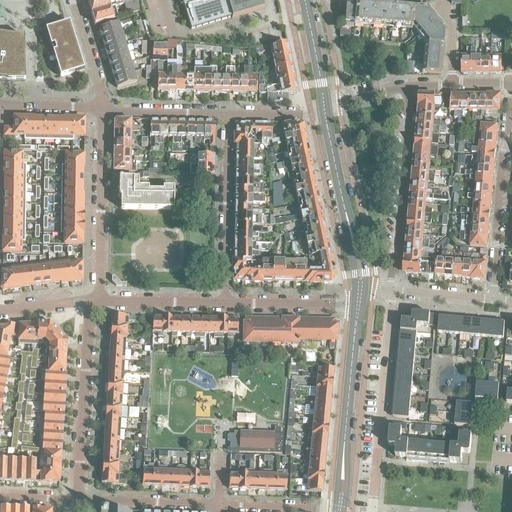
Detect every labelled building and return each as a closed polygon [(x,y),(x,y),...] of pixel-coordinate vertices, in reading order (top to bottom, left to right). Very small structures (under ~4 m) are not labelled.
[(0,0),(0,80),(8,82),(25,82),(24,37),(11,37),(0,35),(0,0)] [(91,14),(138,0),(95,0),(88,2),(91,14)] [(95,25),(142,11),(138,0),(91,14),(95,25)] [(261,0),(180,0),(183,7),(184,7),(189,24),(190,28),(191,30),(232,18),(232,19),(264,9),(261,0)] [(346,12),(345,23),(412,29),(412,25),(428,42),(428,44),(443,45),(444,32),(427,11),(346,3),(346,12)] [(69,23),(47,30),(45,30),(60,78),(84,71),(69,23)] [(102,40),(122,34),(119,23),(99,29),(102,40)] [(125,44),(122,34),(102,40),(105,50),(125,44)] [(472,74),(472,40),(467,40),(467,57),(462,57),(462,74),(463,74),(464,75),(467,75),(468,74),(472,74)] [(476,40),(472,40),(472,74),(475,74),(476,75),(480,75),(481,74),(482,58),(476,58),(476,40)] [(482,58),(481,74),(482,74),(483,75),(487,75),(488,74),(491,74),(491,40),(487,40),(487,58),(482,58)] [(492,40),(491,40),(491,74),(495,74),(496,75),(499,75),(502,73),(502,58),(496,58),(496,40),(492,40)] [(167,62),(167,52),(167,43),(153,43),(153,49),(153,54),(153,62),(167,62)] [(125,44),(105,50),(108,60),(128,54),(125,44)] [(425,44),(422,73),(441,75),(443,45),(428,44),(425,44)] [(273,60),(290,57),(288,46),(287,46),(287,45),(270,48),(273,60)] [(131,63),(128,54),(108,60),(111,69),(131,63)] [(167,76),(167,93),(169,93),(169,92),(176,92),(176,57),(172,57),(172,62),(172,76),(167,76)] [(185,92),(185,76),(180,76),(180,57),(176,57),(176,92),(185,92)] [(290,57),(273,60),(275,71),(292,67),(290,57)] [(185,76),(185,92),(194,93),(194,69),(194,59),(190,59),(190,76),(185,76)] [(212,69),(211,93),(221,93),(221,77),(216,76),(216,62),(212,62),(212,69)] [(244,77),(239,77),(238,93),(248,94),(248,62),(248,67),(244,67),(244,77)] [(252,62),(248,62),(248,94),(251,94),(251,95),(256,95),(256,94),(257,94),(257,77),(252,77),(252,62)] [(131,63),(111,69),(114,79),(134,73),(131,63)] [(167,93),(167,76),(162,76),(162,68),(163,68),(163,63),(158,63),(158,68),(157,92),(161,92),(161,93),(167,93)] [(221,77),(221,93),(230,93),(230,63),(226,63),(226,77),(221,77)] [(292,67),(275,71),(278,83),(294,80),(292,74),(293,73),(292,67)] [(203,93),(203,69),(194,69),(194,93),(203,93)] [(211,93),(212,69),(203,69),(203,93),(211,93)] [(238,93),(239,77),(234,77),(234,69),(230,69),(230,93),(238,93)] [(137,83),(134,73),(114,79),(117,89),(137,83)] [(296,92),(294,80),(278,83),(278,87),(272,88),(272,85),(265,86),(259,87),(259,94),(267,94),(267,102),(288,103),(288,95),(294,95),(296,92)] [(418,107),(444,109),(444,102),(442,102),(442,95),(421,95),(419,97),(418,107)] [(459,120),(459,119),(461,95),(457,95),(456,95),(454,95),(453,95),(451,95),(450,113),(455,113),(455,119),(459,120)] [(459,119),(459,120),(459,123),(463,123),(464,113),(468,113),(470,95),(469,95),(468,95),(465,95),(464,95),(461,95),(459,119)] [(470,95),(468,113),(473,113),(472,123),(477,124),(479,95),(475,95),(474,95),(472,95),(471,95),(470,95)] [(487,113),(488,95),(487,95),(486,95),(483,95),(482,95),(479,95),(477,124),(481,124),(482,113),(486,113),(487,113)] [(501,97),(499,95),(488,95),(487,113),(486,113),(486,118),(499,119),(501,97)] [(444,109),(418,107),(418,111),(417,112),(417,116),(435,117),(435,113),(447,114),(447,110),(444,110),(444,109)] [(434,122),(435,117),(417,116),(416,125),(440,127),(442,127),(443,123),(441,123),(434,122)] [(5,128),(5,136),(24,136),(25,118),(14,118),(14,129),(5,128)] [(24,136),(24,140),(35,140),(35,119),(35,118),(25,118),(24,136)] [(35,119),(35,140),(44,141),(45,119),(35,119)] [(45,119),(44,141),(53,141),(54,120),(45,119)] [(63,120),(63,141),(73,141),(73,137),(74,119),(63,119),(63,120)] [(74,119),(73,137),(84,137),(85,119),(74,119)] [(54,120),(53,141),(63,141),(63,120),(54,120)] [(114,122),(114,132),(131,132),(148,133),(148,120),(116,120),(114,122)] [(159,144),(159,121),(150,120),(150,137),(155,138),(155,144),(159,144)] [(168,121),(159,121),(159,144),(163,144),(163,138),(168,138),(168,121)] [(168,121),(168,138),(173,138),(173,142),(172,142),(172,153),(177,153),(177,121),(168,121)] [(177,121),(177,153),(182,153),(182,143),(181,143),(181,138),(186,138),(186,121),(177,121)] [(186,121),(186,138),(186,142),(190,142),(190,148),(190,153),(195,153),(195,121),(186,121)] [(204,121),(195,121),(195,153),(200,153),(200,143),(199,143),(199,138),(204,138),(204,121)] [(204,121),(204,138),(204,141),(209,141),(209,148),(210,148),(210,153),(215,153),(214,126),(213,126),(213,122),(204,121)] [(245,123),(244,123),(244,132),(247,132),(250,135),(253,138),(255,134),(262,135),(262,124),(259,124),(258,123),(255,123),(254,124),(251,123),(249,122),(246,122),(245,123)] [(244,132),(244,123),(244,124),(236,124),(236,132),(235,132),(235,143),(247,143),(247,137),(250,135),(247,132),(244,132)] [(266,124),(262,124),(262,135),(261,144),(264,147),(265,147),(267,147),(267,141),(272,142),(272,140),(272,138),(272,136),(272,128),(272,124),(271,124),(270,123),(267,123),(266,124)] [(286,131),(283,132),(285,138),(295,136),(296,141),(306,138),(304,128),(304,125),(300,123),(295,124),(295,123),(293,124),(293,123),(291,124),(290,123),(287,123),(286,125),(284,125),(286,131)] [(440,127),(416,125),(415,134),(439,136),(440,127)] [(470,135),(498,137),(498,129),(498,127),(481,126),(481,131),(470,130),(470,135)] [(131,132),(114,132),(114,142),(134,142),(134,138),(131,138),(131,132)] [(439,136),(415,134),(415,143),(439,145),(439,136)] [(498,137),(470,135),(470,139),(480,140),(480,145),(497,147),(498,137)] [(295,136),(285,138),(287,148),(289,148),(290,153),(308,149),(308,148),(309,147),(308,145),(307,144),(306,138),(296,141),(295,136)] [(134,142),(114,142),(114,152),(131,152),(131,147),(134,147),(134,142)] [(253,143),(247,143),(235,143),(235,144),(236,144),(235,145),(235,148),(236,150),(235,153),(262,153),(262,149),(253,148),(253,143)] [(497,147),(480,145),(479,150),(473,149),(472,154),(479,155),(479,157),(496,159),(497,147)] [(413,155),(438,158),(438,148),(414,146),(413,155)] [(285,164),(283,165),(284,170),(291,169),(301,166),(300,162),(310,159),(309,154),(310,153),(309,150),(308,149),(290,153),(291,157),(284,158),(285,164)] [(114,152),(114,162),(135,162),(142,163),(142,158),(131,158),(131,152),(114,152)] [(4,153),(4,164),(22,164),(23,154),(4,153)] [(262,158),(262,153),(235,153),(235,156),(234,157),(234,160),(235,161),(235,162),(253,162),(253,158),(262,158)] [(66,155),(66,166),(83,167),(84,167),(84,155),(66,155)] [(214,155),(197,155),(197,161),(190,161),(190,166),(214,166),(214,155)] [(413,155),(413,165),(430,167),(431,162),(437,162),(438,158),(413,155)] [(457,165),(465,166),(466,157),(458,156),(457,165)] [(496,159),(479,157),(468,156),(468,161),(472,161),(471,162),(478,163),(478,167),(495,169),(496,159)] [(291,169),(284,170),(285,175),(288,174),(289,180),(295,179),(314,175),(313,174),(314,173),(313,170),(312,169),(310,159),(300,162),(301,166),(291,169)] [(114,162),(113,172),(135,173),(135,162),(114,162)] [(253,166),(253,162),(235,162),(234,163),(234,166),(235,168),(235,171),(263,171),(263,166),(253,166)] [(4,164),(4,175),(5,175),(26,175),(26,165),(22,164),(4,164)] [(430,172),(430,167),(413,165),(412,175),(435,177),(436,172),(430,172)] [(62,166),(61,176),(83,176),(83,167),(66,166),(62,166)] [(214,166),(190,166),(190,176),(214,176),(214,166)] [(468,172),(467,176),(494,179),(495,169),(478,167),(477,172),(468,172)] [(263,176),(263,171),(235,171),(235,174),(234,175),(234,178),(235,179),(235,180),(253,180),(253,176),(263,176)] [(5,175),(5,184),(26,185),(26,175),(5,175)] [(296,183),(294,184),(295,190),(305,187),(306,192),(317,190),(315,180),(315,179),(315,176),(314,175),(295,179),(296,183)] [(434,186),(435,177),(412,175),(411,184),(429,186),(434,186)] [(61,176),(61,185),(82,185),(83,176),(61,176)] [(494,179),(467,176),(467,179),(470,180),(470,181),(476,182),(476,187),(493,188),(494,179)] [(122,178),(121,178),(120,178),(120,179),(119,179),(119,197),(119,199),(121,199),(120,208),(121,208),(121,210),(173,210),(174,189),(163,188),(163,192),(148,191),(148,188),(141,188),(141,187),(139,186),(139,180),(134,180),(134,179),(122,179),(122,178)] [(253,185),(253,180),(235,180),(234,181),(234,184),(235,185),(235,189),(262,189),(262,185),(253,185)] [(281,183),(273,184),(273,197),(282,195),(284,195),(281,183)] [(5,184),(5,194),(26,194),(26,185),(5,184)] [(429,186),(411,184),(410,194),(442,196),(442,192),(428,191),(429,186)] [(61,185),(61,194),(82,195),(82,185),(61,185)] [(305,187),(295,190),(296,195),(297,195),(298,200),(299,199),(301,204),(319,200),(319,199),(319,195),(318,195),(317,190),(306,192),(305,187)] [(493,188),(476,187),(476,192),(464,191),(464,195),(492,198),(493,188)] [(262,194),(262,189),(235,189),(235,192),(234,193),(234,196),(235,197),(253,197),(253,194),(262,194)] [(5,194),(4,203),(26,203),(26,194),(5,194)] [(61,194),(61,204),(83,205),(83,195),(82,195),(61,194)] [(410,194),(409,203),(427,205),(428,200),(442,201),(442,197),(442,196),(410,194)] [(282,195),(273,197),(273,209),(285,206),(282,195)] [(492,198),(464,195),(463,200),(475,201),(474,206),(491,208),(492,198)] [(262,197),(253,197),(235,197),(235,200),(234,201),(234,204),(235,206),(235,207),(252,207),(252,203),(262,203),(262,198),(262,197)] [(302,209),(300,210),(301,215),(321,211),(320,206),(321,205),(320,201),(319,201),(319,200),(301,204),(302,209)] [(4,203),(4,213),(25,213),(26,203),(4,203)] [(427,210),(427,205),(409,203),(408,213),(432,215),(432,211),(427,210)] [(61,204),(61,214),(83,214),(83,205),(61,204)] [(491,208),(474,206),(474,211),(463,210),(463,215),(473,216),(473,218),(490,220),(491,208)] [(252,211),(252,207),(235,207),(234,208),(234,211),(235,213),(235,216),(262,216),(262,215),(262,211),(258,211),(252,211)] [(301,215),(295,216),(296,221),(296,222),(302,221),(303,226),(305,225),(306,230),(324,226),(325,225),(324,221),(323,221),(321,211),(301,215)] [(4,213),(4,222),(25,222),(25,213),(4,213)] [(438,220),(439,216),(432,215),(408,213),(407,225),(425,227),(425,224),(431,225),(432,220),(438,220)] [(61,214),(61,224),(83,224),(83,214),(61,214)] [(262,221),(262,216),(235,216),(234,219),(233,220),(233,223),(234,224),(234,225),(252,225),(252,221),(258,221),(262,221)] [(490,220),(473,218),(462,217),(462,222),(473,223),(472,228),(489,229),(490,220)] [(4,222),(4,231),(25,232),(25,222),(4,222)] [(61,224),(61,234),(65,234),(83,234),(83,224),(61,224)] [(252,229),(252,225),(234,225),(233,226),(233,229),(234,231),(234,234),(264,234),(268,234),(268,230),(262,230),(262,229),(252,229)] [(431,227),(425,227),(407,225),(406,234),(424,236),(425,231),(430,232),(431,227)] [(306,230),(304,231),(305,235),(306,241),(316,239),(317,244),(327,242),(325,232),(326,230),(325,227),(324,227),(324,226),(306,230)] [(489,229),(472,228),(472,233),(460,232),(460,236),(460,237),(488,239),(489,229)] [(3,231),(3,242),(21,242),(25,242),(25,232),(4,231),(3,231)] [(65,234),(64,245),(83,245),(83,234),(65,234)] [(264,236),(264,234),(234,234),(234,237),(233,238),(233,241),(234,242),(234,243),(252,243),(252,239),(262,239),(262,236),(264,236)] [(406,234),(406,243),(430,246),(430,241),(424,240),(424,236),(406,234)] [(460,237),(460,236),(459,241),(471,242),(471,248),(487,249),(487,248),(488,247),(488,239),(460,237)] [(316,239),(306,241),(308,252),(310,252),(311,256),(318,255),(318,254),(330,252),(329,252),(330,251),(330,248),(328,246),(327,242),(317,244),(316,239)] [(3,242),(3,253),(21,253),(21,242),(3,242)] [(261,252),(261,247),(256,247),(256,243),(252,243),(234,243),(233,244),(233,247),(234,249),(234,252),(261,252)] [(430,246),(406,243),(405,252),(423,254),(423,253),(423,249),(429,250),(430,246)] [(444,277),(447,248),(447,247),(443,247),(442,253),(441,260),(436,259),(435,276),(444,277)] [(453,248),(447,248),(444,277),(453,278),(456,256),(456,254),(452,254),(453,248)] [(462,279),(465,249),(461,249),(460,256),(456,256),(453,278),(462,279)] [(469,250),(465,249),(462,279),(471,279),(471,280),(473,256),(469,256),(469,250)] [(251,261),(251,257),(261,257),(261,252),(234,252),(234,254),(234,255),(233,256),(233,259),(234,260),(233,260),(233,261),(245,261),(251,261)] [(311,256),(306,257),(332,280),(336,276),(332,257),(331,257),(330,252),(318,254),(318,255),(311,256)] [(423,254),(405,252),(405,257),(405,258),(405,261),(435,264),(435,260),(434,260),(434,257),(429,257),(429,259),(422,259),(423,254)] [(486,257),(486,256),(481,256),(473,255),(473,256),(471,280),(484,281),(487,257),(486,257)] [(305,270),(305,282),(310,282),(310,283),(321,284),(329,284),(332,280),(306,257),(306,260),(306,270),(305,270)] [(262,261),(262,271),(262,281),(267,282),(268,283),(271,283),(272,282),(273,282),(273,260),(262,259),(262,261)] [(273,260),(273,282),(277,282),(278,283),(282,283),(282,282),(284,282),(284,260),(273,260)] [(284,260),(284,282),(285,283),(288,283),(290,282),(294,282),(295,260),(284,260)] [(295,260),(294,282),(295,282),(296,284),(299,284),(300,282),(305,282),(305,270),(306,270),(306,260),(295,260)] [(69,261),(58,262),(61,283),(61,284),(71,282),(69,265),(69,261)] [(233,261),(233,271),(233,281),(235,281),(242,281),(242,280),(243,272),(246,273),(249,270),(252,267),(249,264),(245,268),(245,261),(233,261)] [(242,280),(242,281),(250,282),(262,282),(262,281),(262,271),(262,261),(258,261),(254,265),(261,265),(261,271),(255,271),(252,267),(249,270),(246,273),(243,272),(242,280)] [(435,264),(405,261),(404,261),(403,271),(405,274),(434,276),(435,264)] [(58,262),(49,263),(51,284),(61,283),(58,262)] [(49,263),(40,264),(42,285),(51,284),(49,263)] [(82,263),(69,265),(71,282),(82,281),(82,263)] [(40,264),(30,265),(33,286),(42,285),(40,264)] [(30,265),(21,266),(24,287),(33,286),(30,265)] [(21,266),(11,267),(11,271),(13,289),(24,288),(24,287),(21,266)] [(0,289),(0,290),(1,291),(2,292),(3,292),(4,292),(5,292),(6,291),(6,290),(13,289),(11,271),(2,272),(2,286),(1,287),(1,288),(0,289)] [(114,277),(112,277),(112,282),(116,287),(126,287),(126,284),(121,284),(114,277)] [(399,336),(398,342),(416,344),(418,326),(435,327),(436,315),(415,313),(414,313),(413,314),(413,315),(412,315),(412,321),(402,320),(401,334),(399,336)] [(449,334),(451,318),(448,318),(446,316),(440,315),(438,333),(449,334)] [(111,326),(127,327),(128,322),(135,322),(135,317),(112,316),(111,326)] [(172,334),(172,318),(172,317),(163,317),(163,318),(162,334),(163,334),(171,334),(172,334)] [(454,319),(451,318),(449,334),(460,335),(462,317),(456,317),(454,319)] [(462,317),(460,335),(471,336),(472,320),(469,320),(467,318),(462,317)] [(162,334),(163,318),(153,318),(152,333),(158,333),(158,338),(163,338),(163,334),(162,334)] [(172,334),(171,334),(171,338),(176,338),(176,334),(181,334),(181,318),(172,318),(172,334)] [(191,318),(181,318),(181,334),(186,334),(185,338),(191,338),(191,334),(191,318)] [(200,319),(191,318),(191,334),(195,334),(195,338),(200,338),(200,319)] [(228,335),(228,319),(228,318),(218,318),(218,319),(218,339),(223,339),(223,335),(227,335),(228,335)] [(209,319),(200,319),(200,338),(204,339),(204,335),(209,335),(209,319)] [(218,339),(218,319),(209,319),(209,335),(214,335),(214,339),(218,339)] [(228,335),(227,335),(227,339),(232,339),(232,334),(237,334),(238,319),(228,319),(228,335)] [(335,320),(246,319),(246,323),(244,323),(244,343),(299,344),(299,341),(336,341),(338,324),(335,324),(335,320)] [(475,321),(472,320),(471,336),(482,337),(483,319),(478,319),(475,321)] [(483,319),(482,337),(492,338),(494,322),(491,322),(489,320),(483,319)] [(494,322),(492,338),(504,339),(505,321),(499,321),(497,323),(494,322)] [(39,324),(38,341),(41,341),(45,341),(49,346),(49,350),(49,351),(49,354),(46,354),(66,355),(67,347),(68,347),(68,342),(67,341),(65,341),(52,327),(52,325),(51,324),(47,323),(46,324),(39,324)] [(18,333),(18,338),(19,338),(18,345),(27,345),(28,341),(29,324),(19,325),(19,333),(18,333)] [(28,341),(27,345),(37,346),(37,341),(38,341),(39,324),(29,324),(28,341)] [(0,327),(0,334),(10,337),(10,336),(18,338),(18,333),(13,332),(14,325),(6,326),(6,327),(0,327)] [(127,327),(111,326),(110,338),(125,339),(127,339),(127,327)] [(0,334),(0,346),(9,347),(10,341),(10,337),(0,334)] [(110,338),(110,349),(125,350),(125,339),(110,338)] [(416,344),(398,342),(398,348),(399,350),(399,353),(415,354),(416,344)] [(200,353),(200,348),(200,343),(197,343),(197,348),(195,347),(190,347),(190,353),(200,353)] [(0,346),(0,357),(7,358),(9,347),(0,346)] [(110,349),(109,361),(124,361),(125,350),(110,349)] [(397,358),(396,363),(414,365),(415,354),(399,353),(399,356),(397,358)] [(46,354),(46,364),(66,365),(66,355),(46,354)] [(0,366),(9,368),(10,358),(7,358),(0,357),(0,366)] [(109,361),(109,372),(123,373),(124,361),(109,361)] [(414,365),(396,363),(396,369),(397,371),(397,374),(413,376),(414,365)] [(46,364),(45,373),(65,374),(66,365),(46,364)] [(0,366),(0,376),(6,377),(7,377),(8,373),(9,368),(0,366)] [(318,374),(313,374),(312,379),(316,379),(332,380),(333,370),(330,370),(320,369),(318,368),(318,374)] [(109,372),(108,383),(123,384),(123,373),(109,372)] [(45,375),(45,382),(66,384),(66,374),(65,374),(45,373),(45,375)] [(395,379),(394,385),(412,387),(413,376),(397,374),(397,377),(395,379)] [(333,380),(332,380),(316,379),(315,389),(316,389),(331,390),(332,390),(333,380)] [(45,382),(44,392),(65,393),(66,384),(45,382)] [(123,384),(108,383),(107,383),(107,395),(122,396),(123,384)] [(487,400),(488,384),(477,383),(475,401),(482,402),(484,400),(487,400)] [(500,385),(488,384),(487,400),(490,400),(492,402),(498,403),(500,385)] [(412,387),(394,385),(394,391),(395,393),(395,396),(411,397),(412,387)] [(331,390),(316,389),(315,398),(330,399),(331,390)] [(511,392),(502,391),(501,403),(511,404),(511,392)] [(43,401),(43,403),(64,405),(64,402),(65,393),(44,392),(44,396),(43,401)] [(122,396),(107,395),(107,406),(121,407),(122,396)] [(411,397),(395,396),(395,399),(393,401),(392,406),(410,408),(411,397)] [(142,402),(143,397),(140,397),(139,404),(137,404),(137,408),(147,409),(148,403),(142,402)] [(310,402),(310,406),(329,408),(330,399),(315,398),(314,402),(310,402)] [(43,403),(43,413),(45,413),(64,414),(64,405),(43,403)] [(457,403),(456,414),(472,416),(472,413),(474,411),(475,405),(457,403)] [(121,407),(107,406),(106,406),(106,418),(121,419),(121,407)] [(329,408),(310,406),(309,411),(314,411),(313,416),(329,418),(329,408)] [(410,408),(392,406),(392,412),(393,414),(393,418),(409,419),(410,408)] [(44,419),(44,422),(63,424),(64,414),(45,413),(45,415),(44,419)] [(472,416),(456,414),(455,425),(473,427),(473,421),(472,419),(472,416)] [(309,420),(308,425),(328,427),(329,418),(313,416),(313,421),(309,420)] [(121,419),(106,418),(105,429),(120,430),(121,419)] [(44,422),(44,432),(63,433),(63,424),(44,422)] [(418,462),(419,444),(401,442),(402,431),(406,431),(407,425),(391,423),(389,445),(389,446),(390,447),(391,447),(397,448),(396,457),(410,459),(412,461),(418,462)] [(328,427),(308,425),(308,430),(311,430),(311,434),(311,435),(327,436),(328,427)] [(227,448),(227,452),(282,454),(284,434),(280,434),(281,427),(275,427),(274,433),(234,432),(234,435),(229,435),(227,436),(227,442),(230,443),(230,448),(227,448)] [(105,429),(105,440),(119,441),(120,430),(105,429)] [(459,447),(441,445),(439,463),(445,464),(447,462),(461,463),(462,454),(468,454),(469,454),(470,453),(471,452),(473,431),(457,429),(456,435),(460,436),(459,447)] [(43,438),(43,441),(62,442),(63,433),(44,432),(43,438)] [(311,435),(311,434),(307,434),(307,439),(311,439),(311,444),(326,445),(327,436),(311,435)] [(119,441),(105,440),(104,452),(119,452),(119,441)] [(43,441),(42,451),(44,451),(61,452),(62,442),(43,441)] [(326,445),(311,444),(310,449),(306,448),(306,453),(325,454),(326,445)] [(419,444),(418,462),(423,462),(425,460),(428,460),(430,444),(419,444)] [(430,444),(428,460),(431,461),(433,463),(439,463),(441,445),(430,444)] [(44,457),(44,462),(61,463),(61,452),(44,451),(44,457)] [(119,452),(104,452),(103,463),(118,463),(119,452)] [(306,453),(305,461),(324,463),(325,454),(306,453)] [(8,459),(7,481),(9,481),(16,481),(17,460),(13,460),(8,459)] [(17,460),(16,481),(23,482),(26,482),(26,460),(17,460)] [(26,460),(26,482),(29,482),(35,482),(35,477),(36,472),(35,472),(35,465),(36,460),(26,460)] [(324,463),(305,461),(304,471),(323,473),(324,463)] [(43,472),(43,473),(60,474),(61,463),(44,462),(43,472)] [(119,464),(118,463),(103,463),(102,475),(103,475),(118,476),(119,464)] [(151,486),(152,470),(152,465),(148,465),(148,466),(143,466),(143,471),(142,485),(143,486),(151,486)] [(152,470),(151,486),(162,486),(162,467),(158,466),(158,470),(152,470)] [(167,467),(162,467),(162,486),(171,487),(172,471),(167,471),(167,467)] [(172,471),(171,487),(180,487),(181,467),(177,467),(176,471),(172,471)] [(181,467),(180,487),(189,488),(190,472),(186,472),(186,468),(181,467)] [(190,472),(189,488),(199,489),(199,488),(199,473),(195,473),(195,468),(194,468),(190,468),(190,472)] [(209,488),(210,473),(204,473),(205,468),(199,468),(199,473),(199,488),(209,488)] [(239,474),(240,474),(240,470),(235,470),(235,474),(230,474),(229,489),(239,490),(239,474)] [(239,474),(239,490),(248,490),(249,470),(244,470),(244,474),(240,474),(239,474)] [(254,470),(249,470),(248,490),(258,490),(258,474),(253,474),(254,470)] [(258,474),(258,490),(267,491),(268,471),(263,471),(263,474),(258,474)] [(268,471),(267,491),(276,491),(277,474),(272,474),(273,471),(268,471)] [(277,471),(277,474),(276,491),(286,491),(287,476),(281,476),(282,471),(277,471)] [(303,481),(322,483),(323,483),(324,473),(323,473),(304,471),(303,481)] [(36,472),(35,477),(41,477),(41,482),(48,483),(48,481),(59,482),(60,482),(60,474),(43,473),(43,472),(39,472),(36,472)] [(118,476),(103,475),(102,484),(125,485),(125,481),(118,480),(118,476)] [(321,493),(322,483),(303,481),(302,491),(307,491),(307,492),(321,493)]
